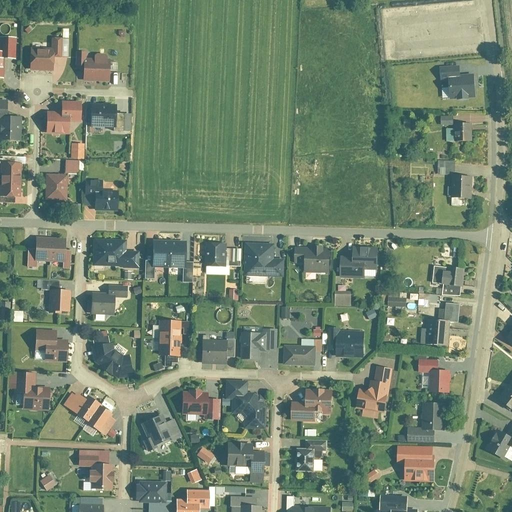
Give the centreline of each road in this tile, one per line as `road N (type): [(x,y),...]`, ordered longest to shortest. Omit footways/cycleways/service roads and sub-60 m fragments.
road 1 (residential): [(84,227),(496,237)]
road 2 (residential): [(451,511),(496,237)]
road 3 (residential): [(496,237),(501,152),(489,0)]
road 4 (residential): [(84,227),(77,370),(101,390),(127,397)]
road 5 (residential): [(127,397),(183,373),(278,380)]
road 6 (residential): [(278,380),(275,511)]
road 7 (residential): [(33,225),(37,98)]
